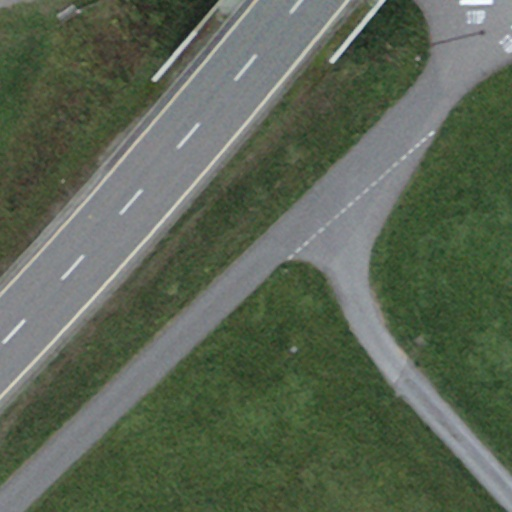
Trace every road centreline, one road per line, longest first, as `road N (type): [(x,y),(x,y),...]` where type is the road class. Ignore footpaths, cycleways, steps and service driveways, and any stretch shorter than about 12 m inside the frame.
road 1 (primary): [(303,0),(0,353)]
road 2 (track): [(310,225),(419,396),(511,501)]
